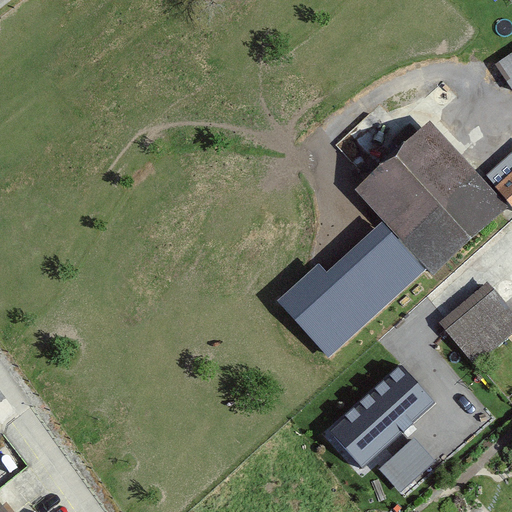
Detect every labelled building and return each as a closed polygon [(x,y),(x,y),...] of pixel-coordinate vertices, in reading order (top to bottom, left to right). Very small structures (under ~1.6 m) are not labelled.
[(511,87),(511,49),(494,61),(511,87)] [(432,120),(354,188),(384,222),(429,273),(432,277),(510,210),(432,120)] [(511,149),(484,174),(511,206),(511,149)] [(429,273),(384,222),(328,274),(316,267),(277,302),(325,360),(429,273)] [(473,367),(511,333),(511,309),(486,281),(436,325),(473,367)] [(400,366),(329,431),(362,467),(433,402),(400,366)] [(381,466),(403,489),(437,457),(416,434),(381,466)] [(0,511),(8,511),(0,501),(0,511)]
